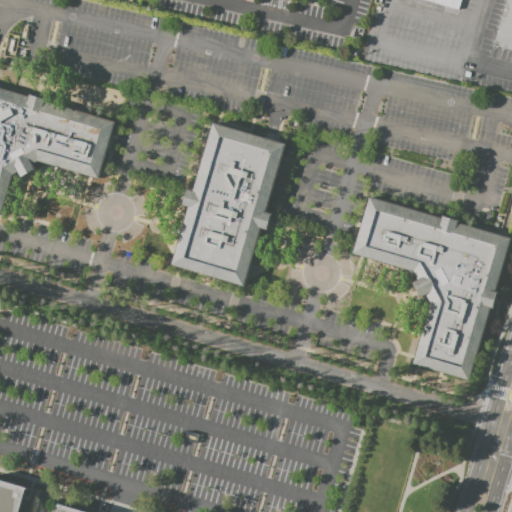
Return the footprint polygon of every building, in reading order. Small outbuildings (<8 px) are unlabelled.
[(463,0),(460,12),(420,0),(463,0)] [(511,0),(511,50),(493,45),(506,0),(511,0)] [(0,88),(118,124),(101,180),(40,163),(14,176),(2,217),(0,216),(0,88)] [(216,125),(289,146),(247,289),(175,268),(216,125)] [(371,199),(511,239),(511,246),(471,381),(415,365),(433,306),(416,275),(355,256),(371,199)] [(0,511),(80,511),(61,506),(59,511),(22,511),(28,489),(0,481),(0,511)]
